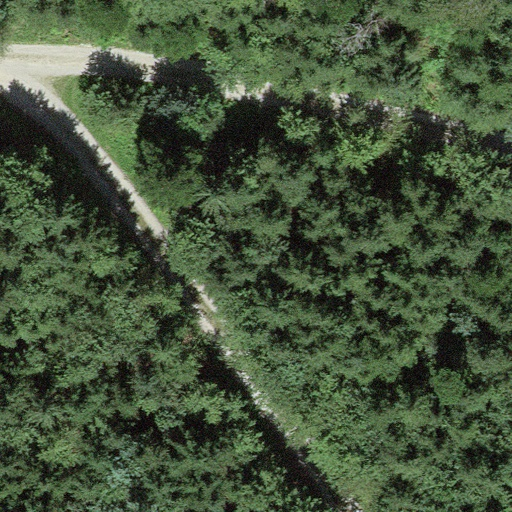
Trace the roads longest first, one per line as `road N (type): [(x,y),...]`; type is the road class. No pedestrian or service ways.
road 1 (track): [(340,511),(177,275),(35,100),(0,71)]
road 2 (track): [(511,151),(204,87),(0,61)]
